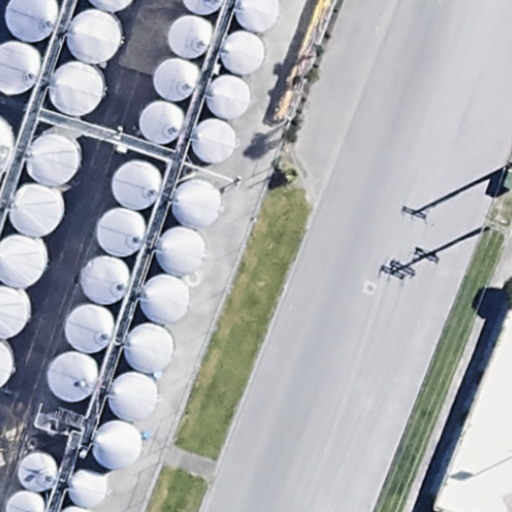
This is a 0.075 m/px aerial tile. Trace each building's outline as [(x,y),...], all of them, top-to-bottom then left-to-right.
[(131,0),(10,0),(0,31),(0,87),(93,118),(131,0)] [(176,0),(133,144),(230,174),(282,0),(176,0)] [(0,394),(87,145),(0,115),(0,394)] [(84,453),(129,469),(222,202),(117,165),(37,393),(98,414),(84,453)] [(94,511),(103,487),(16,460),(0,511),(94,511)]
